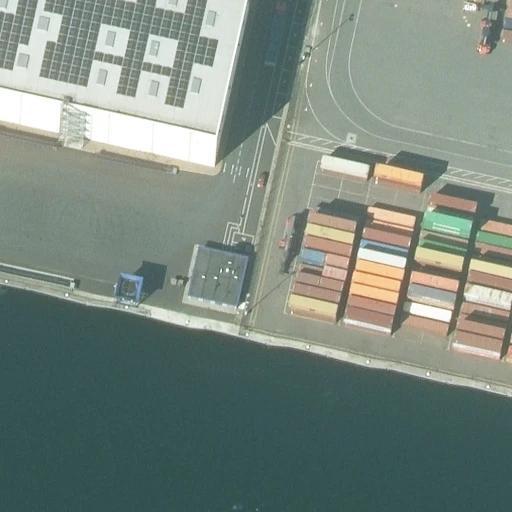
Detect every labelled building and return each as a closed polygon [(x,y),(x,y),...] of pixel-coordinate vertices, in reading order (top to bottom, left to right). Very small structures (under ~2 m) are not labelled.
[(197,0),(0,0),(0,120),(213,168),(248,11),(197,0)] [(433,0),(427,38),(452,42),(458,0),(433,0)] [(448,105),(441,133),(488,145),(495,117),(448,105)] [(283,302),(295,250),(272,245),(261,296),(283,302)] [(198,252),(188,299),(235,310),(245,263),(198,252)]
